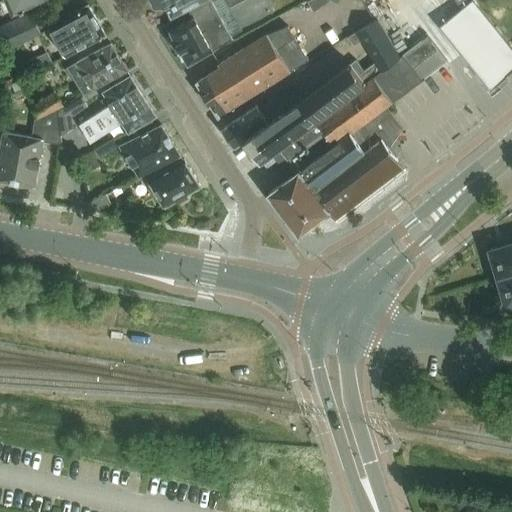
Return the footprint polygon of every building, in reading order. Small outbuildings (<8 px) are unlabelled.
[(9,0),(14,10),(34,0),(9,0)] [(61,0),(49,0),(29,10),(30,11),(32,16),(38,28),(49,23),(50,25),(69,15),(61,0)] [(155,0),(156,2),(166,2),(173,15),(202,0),(155,0)] [(314,12),(335,0),(310,0),(308,1),(314,12)] [(491,89),(511,71),(511,48),(473,0),(471,0),(440,26),(491,89)] [(189,63),(213,49),(234,37),(214,1),(193,12),(193,13),(195,17),(171,30),(189,63)] [(69,15),(50,25),(67,56),(106,35),(89,4),(69,15)] [(25,40),(40,33),(38,28),(32,16),(30,11),(0,25),(0,33),(1,36),(7,49),(25,40)] [(378,19),(357,32),(362,40),(380,69),(400,55),(378,19)] [(291,71),(310,59),(289,26),(268,34),(219,64),(221,67),(197,82),(219,116),(291,71)] [(357,32),(349,36),(354,45),(362,40),(357,32)] [(441,65),(448,61),(428,35),(381,70),(365,82),(280,146),(295,165),(299,170),(270,193),(300,233),(329,211),(337,221),(407,169),(388,145),(403,128),(387,106),(442,66),(441,65)] [(112,44),(70,68),(85,93),(126,69),(112,44)] [(365,82),(381,70),(375,61),(364,70),(356,59),(350,63),(365,82)] [(280,146),(365,82),(350,63),(300,102),(246,138),(261,160),(280,146)] [(114,105),(91,119),(101,135),(122,121),(128,130),(129,132),(149,120),(148,119),(156,115),(131,76),(105,92),(114,105)] [(246,138),(300,102),(290,87),(260,108),(258,105),(225,127),(236,144),(246,138)] [(32,106),(38,117),(57,107),(58,107),(52,95),(32,106)] [(82,95),(70,101),(76,111),(88,105),(86,102),(82,95)] [(44,141),(63,145),(57,107),(38,117),(36,119),(32,137),(4,131),(0,154),(0,179),(36,186),(44,141)] [(128,130),(95,150),(100,156),(121,143),(140,174),(180,155),(162,126),(154,129),(149,120),(129,132),(128,130)] [(280,146),(271,153),(285,172),(295,165),(280,146)] [(140,174),(134,178),(136,181),(148,174),(151,179),(166,205),(201,185),(186,159),(184,160),(180,155),(140,174)] [(499,277),(511,273),(511,242),(505,245),(504,244),(497,246),(497,247),(491,249),(499,277)] [(511,303),(511,273),(499,277),(507,305),(511,303)]
